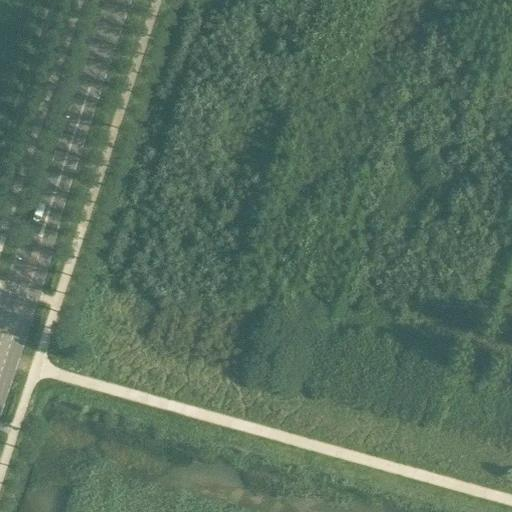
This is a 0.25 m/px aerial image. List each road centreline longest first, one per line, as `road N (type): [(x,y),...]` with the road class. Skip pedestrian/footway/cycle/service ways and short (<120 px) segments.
road 1 (secondary): [(50,203),(118,0)]
road 2 (secondary): [(10,361),(48,238),(50,203)]
road 3 (secondary): [(50,203),(29,234),(0,314)]
